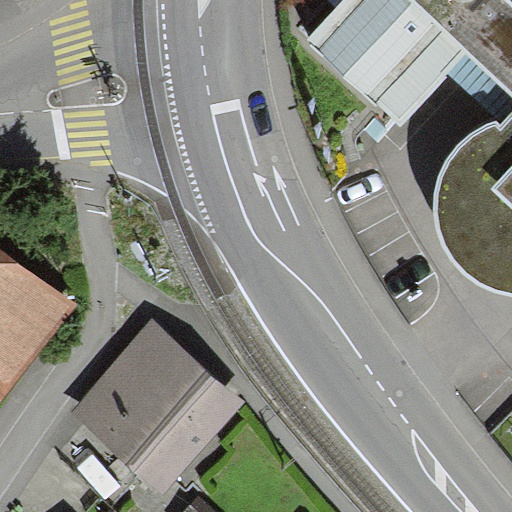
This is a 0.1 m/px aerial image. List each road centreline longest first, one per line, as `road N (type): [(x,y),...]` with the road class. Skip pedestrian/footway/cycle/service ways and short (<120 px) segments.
road 1 (secondary): [(219,82),(238,155),(277,243),(338,339),(477,511)]
road 2 (residential): [(0,473),(98,328),(102,270)]
road 3 (residential): [(0,107),(144,82),(219,82)]
